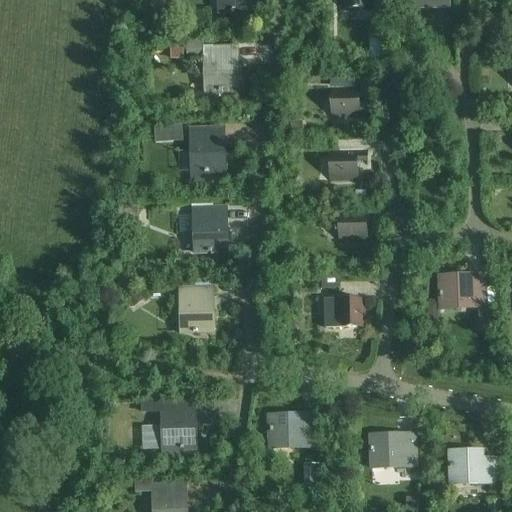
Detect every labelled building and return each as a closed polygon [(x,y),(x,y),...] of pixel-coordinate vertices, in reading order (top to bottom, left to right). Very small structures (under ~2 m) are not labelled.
[(218,0),(219,13),(251,12),(250,0),(218,0)] [(342,0),(342,9),(371,9),(370,0),(342,0)] [(411,38),(410,17),(392,18),(393,39),(411,38)] [(392,40),(372,40),(372,59),(393,59),(392,40)] [(187,58),(202,58),(202,46),(186,46),(187,58)] [(204,49),(205,93),(237,92),(236,49),(204,49)] [(332,89),(332,118),(358,118),(358,89),(332,89)] [(191,130),(192,175),(223,174),(222,129),(191,130)] [(329,153),(329,182),(356,181),(355,152),(329,153)] [(193,210),(194,254),(225,253),(224,209),(193,210)] [(339,213),(339,242),(365,242),(365,213),(339,213)] [(376,259),(360,259),(359,268),(377,268),(376,259)] [(340,277),(321,278),(322,290),(341,289),(340,277)] [(489,307),(484,308),(483,277),(438,278),(439,309),(478,308),(479,334),(490,334),(489,307)] [(179,289),(180,334),(212,333),(211,288),(179,289)] [(365,327),(364,302),(324,302),(324,329),(351,328),(351,327),(365,327)] [(193,405),(161,406),(161,402),(141,402),(142,415),(161,414),(163,466),(185,465),(184,450),(194,450),(193,405)] [(313,424),(296,425),(296,417),(269,418),(270,449),(314,448),(313,424)] [(414,444),(397,445),(397,436),(369,437),(370,469),(414,468),(414,444)] [(493,460),(476,460),(476,453),(448,453),(449,485),(493,484),(493,460)] [(321,494),(321,480),(305,480),(305,494),(321,494)] [(176,486),(154,487),(154,483),(135,484),(136,495),(152,495),(152,511),(184,511),(185,503),(176,503),(176,486)] [(499,500),(489,501),(490,510),(500,510),(499,500)]
